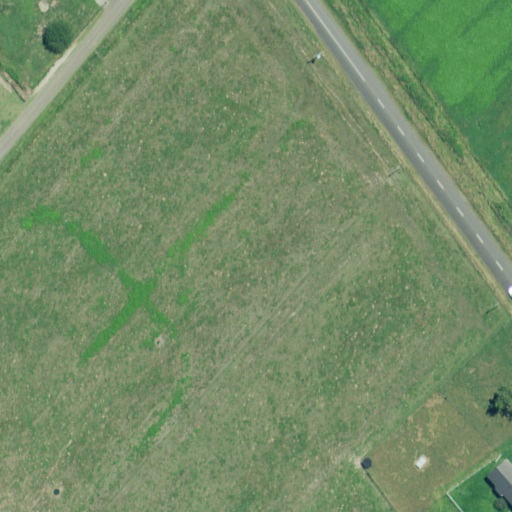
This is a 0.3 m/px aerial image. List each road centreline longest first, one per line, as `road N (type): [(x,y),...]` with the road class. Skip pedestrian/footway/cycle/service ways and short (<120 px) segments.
road 1 (unclassified): [(511,288),(303,0)]
road 2 (unclassified): [(0,153),(132,0)]
